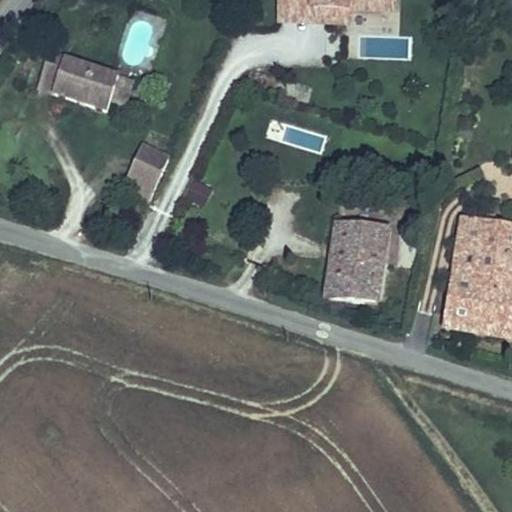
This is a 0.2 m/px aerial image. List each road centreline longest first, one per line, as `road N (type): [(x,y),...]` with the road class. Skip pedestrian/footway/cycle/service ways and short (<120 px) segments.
road 1 (tertiary): [(511,388),(0,226)]
road 2 (unknown): [(131,266),(179,198),(234,83),(300,26)]
road 3 (track): [(494,511),(384,347)]
